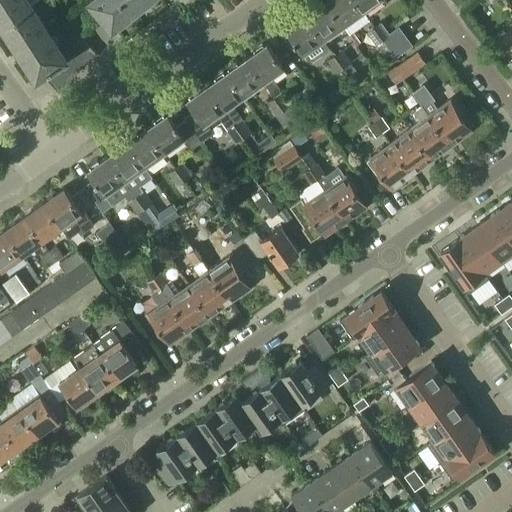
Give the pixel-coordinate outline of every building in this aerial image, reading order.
[(0,0),(0,10),(14,0),(0,0)] [(42,73),(62,55),(64,53),(29,0),(14,0),(0,10),(0,17),(38,77),(42,73)] [(113,26),(144,0),(92,0),(103,13),(102,14),(107,20),(108,19),(113,26)] [(370,20),(363,10),(356,0),(328,0),(327,1),(343,24),(350,33),(370,20)] [(356,0),(363,10),(376,0),(356,0)] [(327,1),(308,15),(324,38),(343,24),(327,1)] [(331,47),(324,38),(308,15),(288,29),(304,52),(311,62),(331,47)] [(382,21),(375,27),(383,38),(385,42),(390,47),(407,35),(400,25),(390,32),(382,21)] [(383,38),(375,27),(368,31),(376,43),(383,38)] [(413,44),(407,35),(390,47),(396,57),(413,44)] [(82,36),(64,53),(62,55),(77,71),(97,53),(82,36)] [(396,57),(390,47),(385,42),(379,46),(390,61),(396,57)] [(267,43),(247,57),(263,81),(275,97),(283,92),(271,75),(284,66),(267,43)] [(342,50),(336,55),(344,67),(351,62),(342,50)] [(418,52),(395,68),(405,81),(427,65),(418,52)] [(57,90),(77,71),(62,55),(42,73),(57,90)] [(337,71),(344,67),(336,55),(329,59),(337,71)] [(247,57),(228,71),(245,94),(263,81),(247,57)] [(397,86),(405,81),(395,68),(388,73),(397,86)] [(232,103),(245,94),(228,71),(208,85),(237,125),(237,124),(243,120),(244,119),(232,103)] [(185,118),(201,140),(214,130),(207,121),(217,114),(228,131),(229,130),(237,125),(208,85),(188,99),(196,110),(185,118)] [(275,97),(284,110),(291,120),(295,127),(303,122),(291,105),(283,92),(275,97)] [(454,95),(429,114),(450,143),(460,137),(461,139),(471,132),(469,130),(471,129),(461,115),(466,111),(454,95)] [(291,120),(284,110),(275,97),(268,102),(284,125),(291,120)] [(441,150),(450,143),(429,114),(422,105),(414,110),(421,120),(409,128),(433,160),(443,153),(441,150)] [(148,128),(164,151),(183,138),(190,147),(201,140),(185,118),(176,125),(168,114),(148,128)] [(381,117),(374,122),(381,132),(389,127),(381,117)] [(243,120),(237,124),(245,137),(252,147),(258,142),(251,133),(252,132),(243,120)] [(375,137),(381,132),(374,122),(368,127),(375,137)] [(238,142),(245,137),(237,124),(237,125),(229,130),(238,142)] [(148,128),(128,142),(144,165),(164,151),(148,128)] [(433,160),(409,128),(390,142),(412,172),(421,165),(423,167),(433,160)] [(308,138),(303,130),(290,139),(294,145),(295,147),(308,138)] [(144,165),(128,142),(108,156),(137,195),(144,190),(140,185),(152,176),(144,165)] [(404,177),(412,172),(390,142),(366,159),(378,176),(383,173),(392,186),(395,184),(396,187),(406,180),(404,177)] [(294,145),(274,158),(283,171),(303,158),(295,147),(294,145)] [(234,165),(226,154),(218,160),(226,171),(234,165)] [(137,195),(108,156),(89,170),(95,178),(84,185),(103,211),(127,195),(130,200),(137,195)] [(310,167),(318,178),(325,173),(317,162),(310,167)] [(183,163),(176,168),(185,180),(192,175),(183,163)] [(317,179),(325,189),(345,218),(354,212),(356,215),(366,208),(364,205),(365,205),(355,191),(359,189),(348,173),(344,176),(337,165),(325,173),(318,178),(317,179)] [(310,167),(303,172),(311,183),(317,179),(318,178),(310,167)] [(178,184),(185,180),(176,168),(169,172),(178,184)] [(65,187),(45,201),(62,226),(70,237),(79,230),(81,233),(94,225),(83,209),(81,211),(65,187)] [(261,209),(264,207),(271,217),(279,212),(263,189),(252,197),(261,209)] [(345,218),(325,189),(308,202),(302,195),(289,204),(304,225),(302,226),(312,240),(324,232),(325,233),(327,232),(329,234),(338,227),(337,225),(345,218)] [(144,190),(137,195),(145,207),(152,202),(144,190)] [(139,212),(145,207),(137,195),(130,200),(139,212)] [(511,200),(496,212),(511,235),(511,200)] [(45,201),(25,215),(43,240),(62,226),(45,201)] [(160,228),(180,214),(172,203),(152,217),(160,228)] [(511,235),(496,212),(478,225),(501,258),(511,250),(511,235)] [(25,215),(5,229),(23,254),(43,240),(25,215)] [(129,249),(110,222),(97,231),(116,259),(129,249)] [(182,230),(194,248),(202,259),(208,254),(201,244),(207,240),(194,222),(182,230)] [(281,224),(261,238),(256,230),(244,238),(260,260),(271,252),(279,265),(299,251),(281,224)] [(478,225),(460,238),(489,279),(489,278),(484,271),(501,258),(478,225)] [(0,264),(3,268),(23,254),(5,229),(0,232),(0,264)] [(242,238),(237,230),(230,236),(235,243),(242,238)] [(489,279),(460,238),(441,251),(470,292),(489,279)] [(57,244),(50,250),(57,260),(64,255),(57,244)] [(195,264),(202,259),(194,248),(188,253),(195,264)] [(49,265),(57,260),(50,250),(42,255),(49,265)] [(75,267),(85,260),(78,251),(60,264),(66,273),(75,267)] [(202,259),(209,270),(229,300),(238,293),(240,296),(250,289),(248,286),(249,286),(240,272),(243,270),(232,254),(218,264),(210,253),(208,254),(202,259)] [(75,267),(88,284),(97,278),(85,260),(75,267)] [(66,273),(78,291),(88,284),(75,267),(66,273)] [(229,300),(209,270),(190,284),(212,316),(222,309),(220,306),(229,300)] [(161,272),(155,276),(162,287),(169,282),(161,272)] [(3,283),(16,302),(30,292),(16,273),(3,283)] [(57,280),(69,297),(78,291),(66,273),(57,280)] [(156,291),(162,287),(155,276),(148,281),(156,291)] [(48,286),(60,303),(69,297),(57,280),(48,286)] [(162,287),(170,297),(190,326),(199,320),(201,323),(212,316),(190,284),(179,291),(171,280),(169,282),(162,287)] [(51,310),(59,304),(60,303),(48,286),(39,292),(51,310)] [(394,309),(381,290),(340,319),(353,338),(394,309)] [(39,292),(30,299),(42,316),(51,310),(39,292)] [(511,296),(510,293),(502,298),(509,308),(511,306),(511,296)] [(181,333),(190,326),(170,297),(146,314),(157,330),(161,327),(170,341),(171,340),(173,343),(183,336),(181,333)] [(502,313),(509,308),(502,298),(495,304),(502,313)] [(30,299),(21,305),(33,323),(42,316),(30,299)] [(21,305),(11,312),(24,329),(33,323),(21,305)] [(365,355),(366,355),(407,326),(394,309),(353,338),(354,338),(357,335),(369,352),(365,355)] [(11,312),(2,318),(15,335),(24,329),(11,312)] [(83,313),(76,318),(83,328),(90,323),(83,313)] [(0,334),(5,342),(15,335),(2,318),(0,319),(0,334)] [(78,332),(83,328),(76,318),(69,323),(74,331),(78,332)] [(129,350),(140,342),(124,319),(100,336),(101,337),(94,342),(119,378),(138,364),(129,350)] [(379,374),(420,345),(407,326),(366,355),(379,374)] [(310,340),(323,358),(335,350),(322,332),(318,327),(307,335),(310,340)] [(74,356),(81,366),(99,391),(100,391),(101,392),(104,393),(110,389),(111,385),(110,384),(119,378),(94,342),(74,356)] [(42,357),(35,346),(26,352),(28,355),(34,362),(42,357)] [(19,362),(32,381),(41,394),(21,408),(38,434),(59,419),(49,405),(59,398),(42,374),(34,362),(28,355),(19,362)] [(301,361),(281,375),(302,404),(332,383),(317,362),(307,369),(301,361)] [(390,390),(402,408),(444,379),(431,361),(390,390)] [(333,378),(343,371),(338,364),(328,371),(333,378)] [(78,406),(99,391),(81,366),(61,380),(78,406)] [(256,381),(266,374),(261,366),(251,374),(256,381)] [(343,371),(333,378),(338,385),(348,379),(343,371)] [(258,384),(256,381),(251,374),(241,380),(247,388),(251,389),(258,384)] [(261,389),(282,418),(285,423),(305,409),(302,404),(281,375),(272,381),(266,374),(256,381),(258,384),(261,389)] [(423,420),(419,422),(419,423),(457,397),(444,379),(402,408),(403,409),(411,403),(423,420)] [(237,394),(263,431),(282,418),(261,389),(243,401),(237,393),(237,394)] [(237,394),(217,408),(237,436),(256,423),(262,431),(263,431),(237,394)] [(354,403),(359,411),(369,404),(364,396),(354,403)] [(427,443),(428,444),(469,415),(457,397),(419,423),(431,440),(427,443)] [(21,408),(2,422),(19,447),(38,434),(21,408)] [(217,408),(197,422),(217,451),(237,436),(217,408)] [(428,444),(440,461),(482,432),(469,415),(428,444)] [(0,460),(19,447),(2,422),(0,419),(0,460)] [(177,435),(198,464),(217,451),(197,422),(177,435)] [(313,443),(323,435),(317,426),(307,434),(313,443)] [(440,461),(453,480),(494,451),(482,432),(440,461)] [(395,440),(390,433),(380,440),(385,447),(395,440)] [(167,485),(178,478),(198,464),(177,435),(157,449),(163,458),(153,465),(167,485)] [(372,439),(351,453),(373,485),(394,471),(372,439)] [(400,448),(395,440),(385,447),(390,455),(400,448)] [(269,456),(268,462),(274,470),(284,462),(276,451),(269,456)] [(351,453),(332,467),(354,499),(373,485),(351,453)] [(245,468),(250,475),(255,476),(262,471),(255,461),(245,468)] [(244,484),(255,476),(250,475),(245,468),(242,463),(233,468),(244,484)] [(332,467),(312,481),(333,511),(334,511),(354,499),(332,467)] [(405,475),(410,483),(420,476),(415,468),(405,475)] [(78,495),(89,511),(97,511),(121,495),(107,474),(78,495)] [(415,490),(425,483),(420,476),(410,483),(415,490)] [(231,489),(225,481),(215,488),(223,499),(230,494),(231,489)] [(296,502),(288,508),(290,511),(333,511),(312,481),(292,495),(296,502)] [(133,511),(121,495),(97,511),(133,511)]
